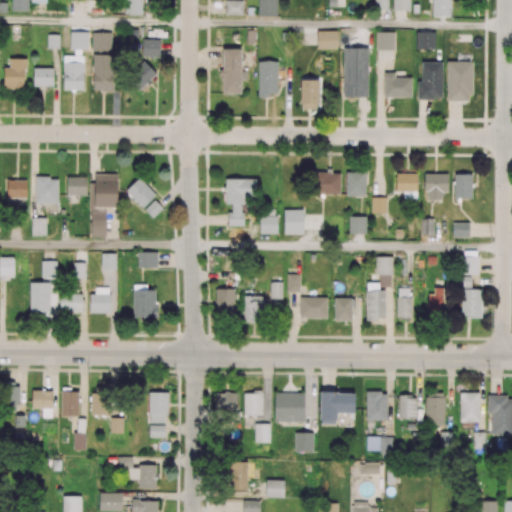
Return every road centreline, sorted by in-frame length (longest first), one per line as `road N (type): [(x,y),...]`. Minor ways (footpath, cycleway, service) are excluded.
road 1 (secondary): [(511,357),(0,352)]
road 2 (residential): [(511,137),(0,133)]
road 3 (residential): [(505,0),(503,357)]
road 4 (tertiary): [(191,0),(195,354)]
road 5 (residential): [(195,354),(193,511)]
